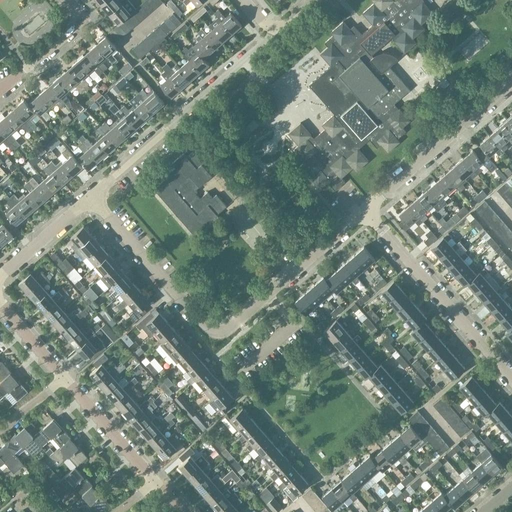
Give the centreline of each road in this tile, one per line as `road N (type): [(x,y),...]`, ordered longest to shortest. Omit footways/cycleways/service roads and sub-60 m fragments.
road 1 (residential): [(89,198),(277,31)]
road 2 (residential): [(511,376),(364,213)]
road 3 (residential): [(364,213),(511,81)]
road 4 (residential): [(218,333),(202,325),(89,198)]
road 5 (residential): [(155,480),(62,377)]
road 6 (residential): [(268,294),(364,213)]
